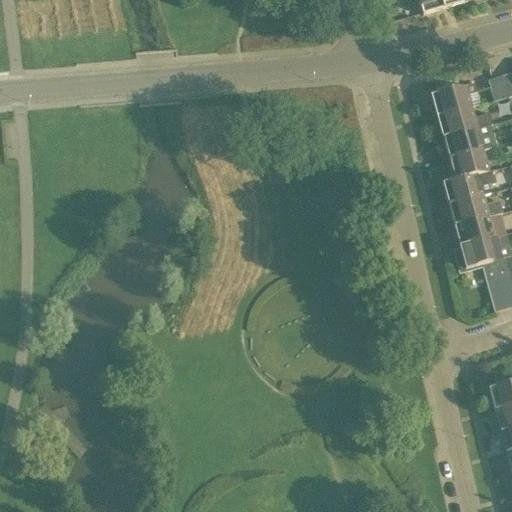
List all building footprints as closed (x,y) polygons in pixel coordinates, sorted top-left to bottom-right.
[(441,12),(437,0),(414,0),(419,18),(441,12)] [(437,0),(441,12),(463,6),(460,0),(437,0)] [(493,102),(511,96),(511,75),(487,82),(493,102)] [(433,118),(470,108),(467,97),(476,94),(473,84),(427,96),(433,118)] [(511,115),(511,96),(493,102),(493,103),(508,99),(511,115)] [(439,139),(491,125),(488,115),(473,119),(470,108),(433,118),(439,139)] [(481,151),(482,152),(496,148),(490,127),(491,127),(491,125),(439,139),(445,161),(481,151)] [(487,172),(482,152),(481,151),(445,161),(451,182),(487,172)] [(481,197),(482,197),(490,195),(488,187),(490,186),(491,187),(494,186),(495,184),(495,179),(492,178),(490,171),(487,172),(451,182),(439,185),(445,207),(481,197)] [(484,207),(482,197),(481,197),(445,207),(451,228),(501,214),(498,203),(484,207)] [(457,249),(505,236),(499,216),(502,215),(501,214),(451,228),(457,249)] [(505,236),(457,249),(458,255),(453,256),(457,272),(479,266),(511,257),(505,236)] [(508,282),(511,280),(511,257),(503,260),(508,282)] [(497,285),(508,282),(503,260),(491,263),(497,285)] [(485,288),(497,285),(491,263),(479,266),(485,288)] [(492,412),(511,406),(511,384),(486,391),(492,412)] [(497,434),(511,429),(511,406),(492,412),(497,434)] [(503,455),(511,452),(511,429),(497,434),(503,455)] [(509,476),(511,475),(511,452),(503,455),(509,476)]
